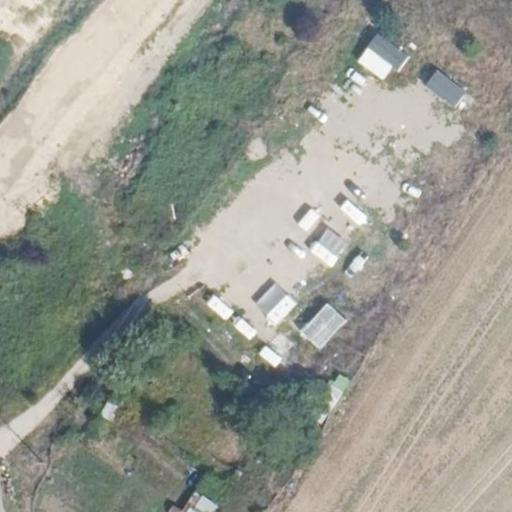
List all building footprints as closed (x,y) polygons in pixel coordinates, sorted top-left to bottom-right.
[(270,196),(290,173),(266,153),(246,176),(270,196)] [(201,221),(225,246),(247,224),(223,200),(201,221)] [(326,238),(348,259),(370,237),(348,215),(326,238)] [(375,251),(397,238),(390,227),(368,240),(375,251)] [(252,274),(262,282),(277,266),(268,257),(252,274)] [(295,283),(283,297),(301,312),(313,297),(295,283)] [(242,333),(265,314),(245,290),(222,310),(242,333)] [(327,302),(302,334),(323,350),(348,318),(327,302)] [(277,355),(297,340),(287,326),(267,342),(277,355)] [(289,368),(310,346),(299,336),(278,357),(289,368)] [(322,419),(353,382),(341,373),(311,410),(322,419)] [(101,415),(114,421),(121,404),(108,398),(101,415)] [(215,511),(219,501),(192,492),(185,511),(174,508),(172,511),(215,511)]
